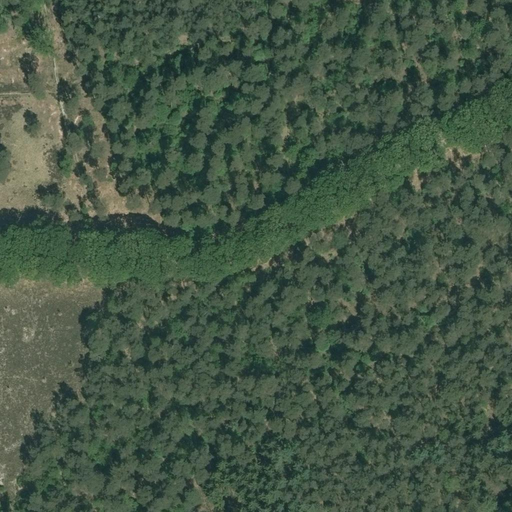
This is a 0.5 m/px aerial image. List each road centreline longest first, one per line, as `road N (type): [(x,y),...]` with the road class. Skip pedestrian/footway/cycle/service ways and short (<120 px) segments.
road 1 (track): [(203,248),(511,97)]
road 2 (track): [(0,259),(203,248)]
